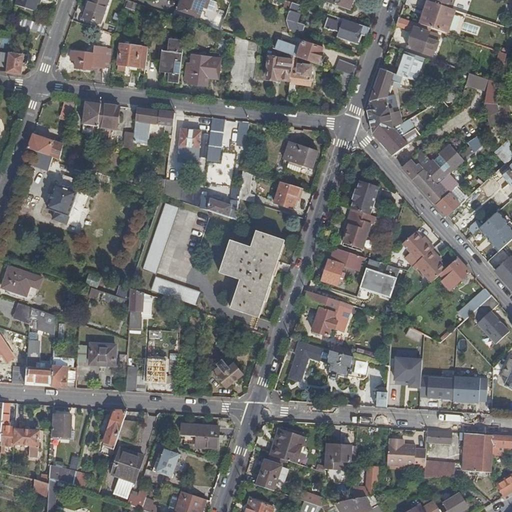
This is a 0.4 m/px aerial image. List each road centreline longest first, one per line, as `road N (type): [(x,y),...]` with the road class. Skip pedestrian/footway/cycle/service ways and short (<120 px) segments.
road 1 (residential): [(349,125),(40,82)]
road 2 (tertiary): [(349,125),(253,408)]
road 3 (residential): [(253,408),(511,426)]
road 4 (residential): [(0,389),(253,408)]
road 5 (residential): [(511,301),(349,125)]
road 6 (tertiary): [(391,0),(349,125)]
road 7 (residential): [(0,200),(40,82)]
